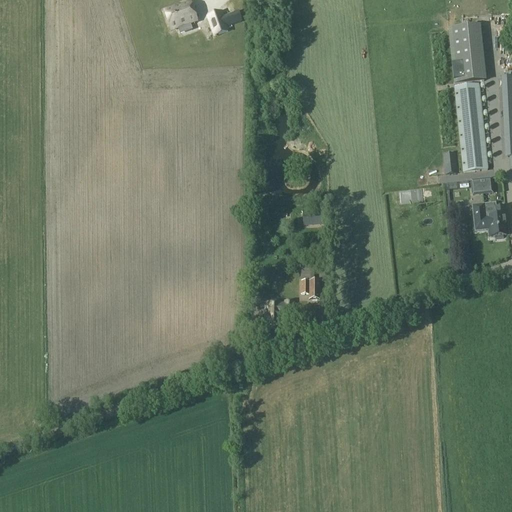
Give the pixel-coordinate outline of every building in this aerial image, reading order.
[(191,1),(167,9),(174,27),(197,19),(191,1)] [(238,12),(224,17),(222,12),(206,17),(213,38),(229,33),(227,28),(242,22),(238,12)] [(478,27),(448,30),(454,85),(484,82),(478,27)] [(478,86),(454,89),(463,173),(487,171),(478,86)] [(511,158),(511,110),(508,111),(502,111),(503,120),(505,158),(509,158),(511,158)] [(456,175),(454,154),(444,155),(446,176),(456,175)] [(474,202),(488,200),(486,189),(472,192),(474,202)] [(484,206),(473,207),(475,232),(486,231),(486,230),(490,230),(491,238),(494,238),(495,240),(503,239),(503,237),(506,236),(505,229),(507,229),(505,208),(494,209),(495,217),(489,218),(485,218),(484,206)] [(319,213),(297,212),(297,227),(319,228),(319,213)] [(313,281),(314,267),(300,267),(300,282),(300,297),(308,297),(308,301),(320,301),(320,282),(313,281)] [(265,325),(280,326),(281,316),(293,316),(294,303),(284,303),(284,304),(266,304),(265,325)] [(270,345),(268,331),(250,333),(252,347),(270,345)]
